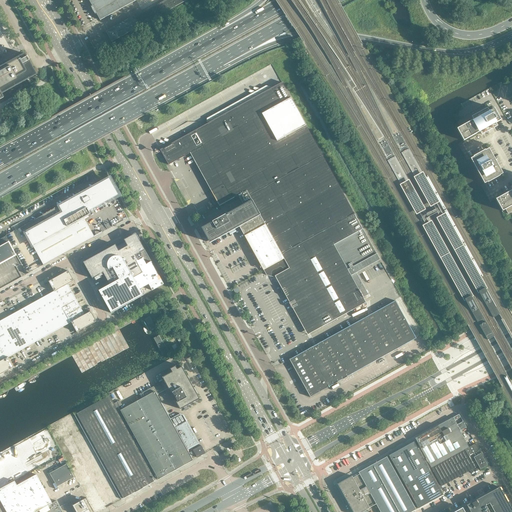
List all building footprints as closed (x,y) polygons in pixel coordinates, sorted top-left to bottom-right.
[(88,0),(98,17),(100,20),(105,17),(136,0),(88,0)] [(165,0),(107,33),(112,42),(187,0),(165,0)] [(24,55),(23,54),(23,53),(23,54),(16,58),(16,57),(16,58),(9,61),(9,62),(2,65),(2,66),(0,66),(0,98),(2,98),(0,94),(7,90),(13,86),(14,87),(14,86),(20,82),(21,83),(21,82),(27,78),(28,79),(28,78),(34,75),(35,75),(35,74),(34,74),(31,68),(31,67),(30,67),(27,61),(25,57),(24,55)] [(380,261),(363,229),(282,83),(160,150),(169,165),(203,146),(224,184),(211,191),(219,206),(239,195),(244,205),(219,218),(219,217),(215,219),(216,220),(203,227),(211,242),(239,226),(264,270),(267,275),(274,277),(282,273),(287,275),(292,272),(322,327),(366,302),(364,299),(370,295),(358,273),(380,261)] [(457,129),(463,141),(481,131),(482,132),(485,130),(486,130),(487,131),(491,129),(490,128),(491,127),(495,125),(494,124),(501,120),(494,108),(489,111),(486,106),(458,122),(459,125),(460,127),(457,129)] [(495,165),(495,164),(496,163),(494,160),(493,160),(492,159),(490,156),(489,156),(485,150),(484,150),(473,156),(473,157),(470,158),(484,184),(487,182),(488,183),(500,176),(496,169),(497,168),(495,165)] [(93,209),(116,196),(122,193),(113,176),(107,180),(80,195),(43,215),(53,234),(33,245),(44,265),(95,237),(84,218),(91,214),(89,211),(91,210),(92,210),(92,211),(93,210),(93,209)] [(511,189),(495,199),(502,211),(505,209),(506,211),(508,214),(511,211),(511,189)] [(31,227),(41,222),(39,217),(29,222),(31,227)] [(108,218),(98,224),(103,231),(112,226),(108,218)] [(116,244),(83,261),(92,278),(103,272),(110,284),(99,290),(112,314),(165,285),(136,232),(125,239),(128,245),(119,250),(116,244)] [(0,239),(0,264),(17,255),(6,236),(0,239)] [(0,288),(27,274),(17,255),(0,264),(0,288)] [(85,315),(76,299),(68,284),(74,281),(68,271),(49,281),(54,291),(0,321),(0,374),(14,367),(8,357),(71,322),(77,332),(96,321),(91,311),(85,315)] [(487,339),(488,339),(494,336),(492,333),(490,329),(486,322),(485,320),(471,295),(465,299),(471,309),(479,323),(479,325),(480,326),(484,334),(487,339)] [(416,338),(395,301),(290,359),(310,397),(416,338)] [(149,316),(145,318),(151,330),(156,328),(149,316)] [(156,331),(155,332),(154,332),(154,333),(154,334),(154,335),(163,351),(164,352),(165,352),(167,351),(167,350),(167,349),(157,332),(156,332),(156,331)] [(187,349),(183,351),(187,359),(191,357),(187,349)] [(140,395),(142,399),(119,412),(156,480),(159,479),(193,460),(187,450),(200,443),(184,415),(179,413),(170,419),(160,400),(172,393),(180,409),(184,407),(185,408),(187,407),(186,406),(200,398),(182,367),(178,369),(176,366),(170,369),(172,372),(163,377),(165,381),(140,395)] [(156,480),(119,412),(110,395),(75,415),(78,422),(82,429),(83,429),(80,431),(82,434),(84,432),(85,434),(83,435),(89,446),(91,444),(121,499),(124,498),(154,482),(154,481),(156,480)] [(460,430),(466,427),(459,414),(453,417),(460,430)] [(415,438),(419,446),(431,468),(469,447),(456,424),(452,418),(438,425),(415,438)] [(77,432),(82,429),(78,422),(73,425),(77,432)] [(58,433),(54,435),(61,448),(65,446),(58,433)] [(431,468),(419,446),(417,447),(414,442),(403,448),(418,477),(432,469),(431,468)] [(475,467),(478,465),(473,456),(480,452),(476,443),(469,447),(431,468),(432,469),(441,486),(442,486),(441,486),(475,467)] [(201,445),(193,450),(196,456),(197,457),(197,458),(206,453),(201,445)] [(418,477),(403,448),(389,455),(405,484),(418,477)] [(70,451),(65,455),(69,461),(74,457),(70,451)] [(488,465),(480,452),(473,456),(478,465),(480,469),(488,465)] [(411,511),(416,509),(387,457),(359,472),(360,474),(370,492),(376,504),(380,511),(411,511)] [(74,477),(67,464),(50,473),(57,487),(74,477)] [(432,469),(418,477),(405,484),(418,508),(443,494),(440,489),(442,488),(441,486),(432,469)] [(370,492),(360,474),(353,478),(352,476),(348,478),(341,482),(339,483),(347,498),(346,499),(347,500),(348,500),(350,503),(370,492)] [(52,503),(38,477),(18,487),(16,483),(0,491),(0,498),(7,511),(62,511),(63,511),(57,501),(52,503)] [(467,511),(511,511),(511,509),(499,487),(465,506),(467,511)] [(370,492),(350,503),(354,511),(361,511),(366,510),(370,508),(376,504),(370,492)] [(94,511),(86,498),(73,505),(76,511),(94,511)]
